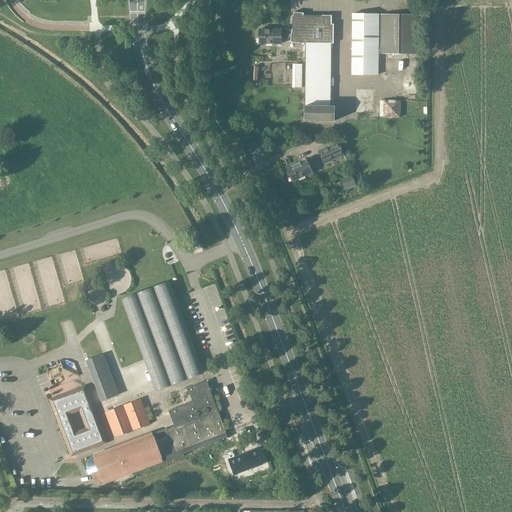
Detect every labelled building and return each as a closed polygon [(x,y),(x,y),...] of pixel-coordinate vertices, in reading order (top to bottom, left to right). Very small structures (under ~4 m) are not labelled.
[(280,30),(258,30),(258,44),(280,44),(280,39),(290,39),(290,43),(300,43),(304,43),(304,44),(305,44),(304,94),(304,105),(303,121),(334,122),(334,106),(331,106),(331,94),(331,44),(333,44),(333,24),(331,24),(331,15),(321,15),(321,16),(303,16),(303,14),(293,13),(291,31),(280,31),(280,30)] [(416,54),(416,15),(380,14),(380,48),(377,47),(378,14),(351,14),(351,74),(377,75),(377,54),(416,54)] [(302,90),(302,66),(292,65),(292,90),(302,90)] [(400,118),(400,101),(383,101),(380,101),(379,116),(382,117),(382,118),(400,118)] [(337,143),(318,152),(323,164),(342,155),(337,143)] [(309,167),(314,165),(311,158),(306,160),(305,160),(285,169),(291,182),(311,173),(309,167)] [(396,221),(374,229),(380,244),(403,235),(398,224),(406,221),(400,206),(392,209),(396,221)] [(117,395),(105,363),(102,355),(85,361),(100,401),(117,395)] [(214,402),(213,403),(205,381),(186,388),(191,402),(167,410),(174,427),(167,430),(166,430),(165,428),(92,456),(93,457),(89,458),(87,460),(86,463),(86,467),(87,469),(86,469),(88,474),(88,475),(98,471),(103,482),(131,472),(132,475),(183,456),(183,454),(227,437),(217,412),(218,411),(219,409),(216,403),(214,402)] [(52,400),(71,452),(102,441),(83,389),(52,400)] [(139,399),(135,401),(105,412),(114,437),(148,424),(139,399)] [(256,449),(240,455),(234,457),(232,451),(226,453),(228,459),(227,460),(233,475),(262,464),(256,449)] [(511,469),(502,473),(508,491),(511,489),(511,469)] [(502,473),(491,477),(498,495),(508,491),(502,473)] [(487,478),(476,482),(483,500),(494,496),(487,478)] [(476,482),(466,486),(473,504),(483,500),(476,482)] [(466,486),(456,490),(463,508),(465,507),(473,504),(466,486)] [(456,490),(446,493),(453,511),(461,508),(463,508),(456,490)] [(446,493),(435,497),(440,511),(451,511),(453,511),(446,493)] [(416,511),(429,511),(426,501),(414,506),(416,511)]
